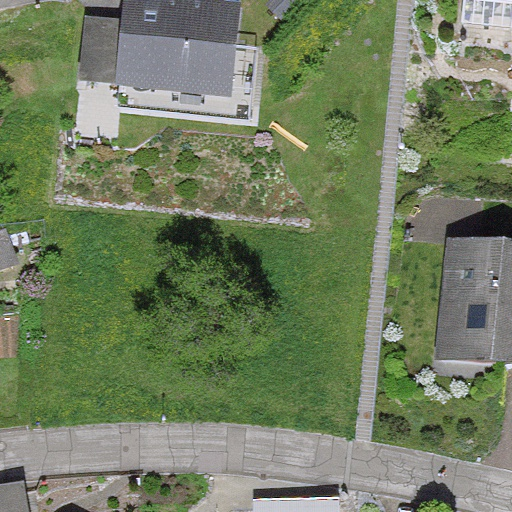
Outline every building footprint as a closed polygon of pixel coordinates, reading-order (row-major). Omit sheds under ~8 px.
[(226,93),(234,10),(132,1),(125,84),(226,93)] [(7,229),(0,231),(0,266),(18,261),(7,229)] [(511,254),(452,250),(444,356),(511,360),(511,254)] [(0,485),(0,511),(27,511),(23,482),(0,485)] [(254,504),(253,511),(338,511),(339,502),(254,504)]
